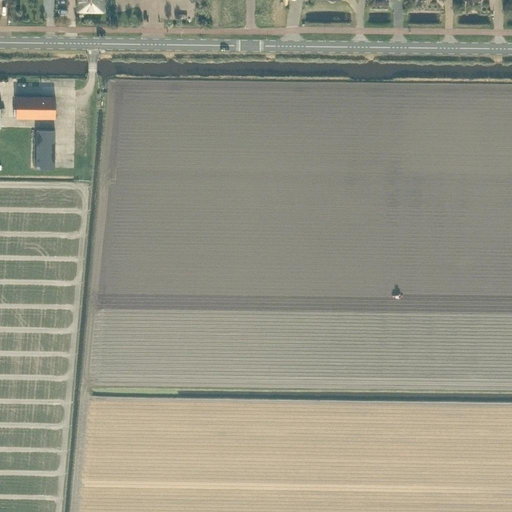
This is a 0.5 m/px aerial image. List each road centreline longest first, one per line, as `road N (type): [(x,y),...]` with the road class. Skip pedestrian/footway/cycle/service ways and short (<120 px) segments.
road 1 (tertiary): [(0,42),(511,47)]
road 2 (track): [(0,88),(83,90),(92,77),(93,43)]
